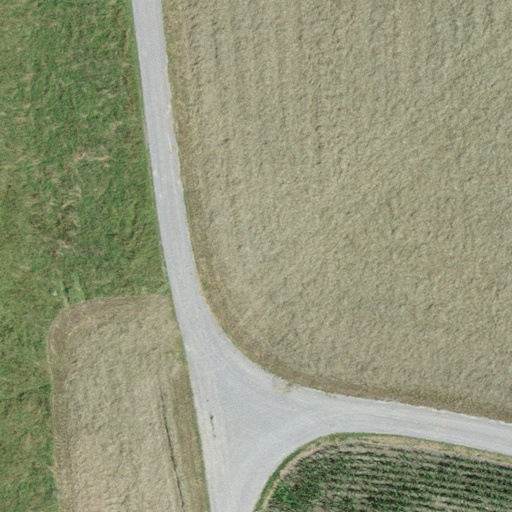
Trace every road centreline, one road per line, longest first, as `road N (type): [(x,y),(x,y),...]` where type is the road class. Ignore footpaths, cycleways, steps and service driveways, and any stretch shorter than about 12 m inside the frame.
road 1 (unclassified): [(141,0),(216,511)]
road 2 (track): [(511,446),(415,419),(202,412)]
